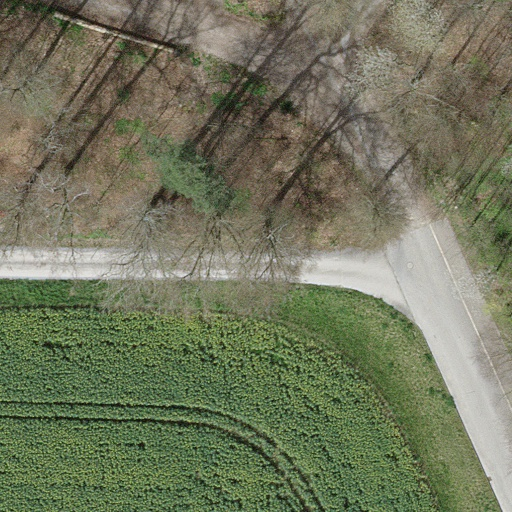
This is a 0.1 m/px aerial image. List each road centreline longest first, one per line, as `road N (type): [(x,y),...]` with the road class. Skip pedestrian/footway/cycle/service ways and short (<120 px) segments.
road 1 (unclassified): [(443,277),(0,263)]
road 2 (track): [(354,95),(110,0)]
road 3 (residential): [(443,277),(354,95)]
road 4 (residential): [(511,442),(443,277)]
